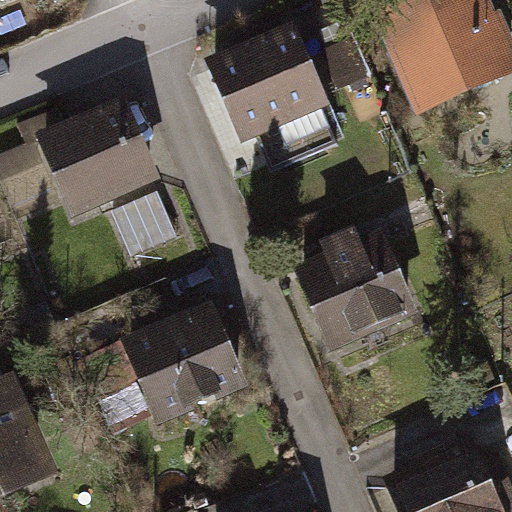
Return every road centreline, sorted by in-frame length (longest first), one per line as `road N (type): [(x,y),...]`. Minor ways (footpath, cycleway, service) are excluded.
road 1 (residential): [(344,511),(133,23)]
road 2 (residential): [(133,23),(0,80)]
